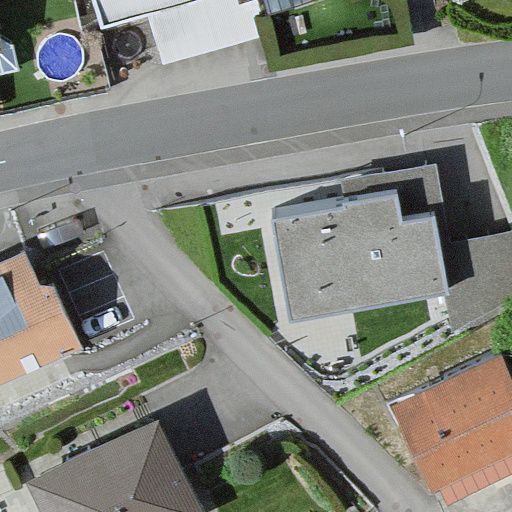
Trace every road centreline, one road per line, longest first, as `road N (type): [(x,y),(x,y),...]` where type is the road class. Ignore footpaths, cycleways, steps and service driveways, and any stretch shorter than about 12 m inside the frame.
road 1 (residential): [(69,150),(367,462),(405,511)]
road 2 (unclassified): [(69,150),(511,73)]
